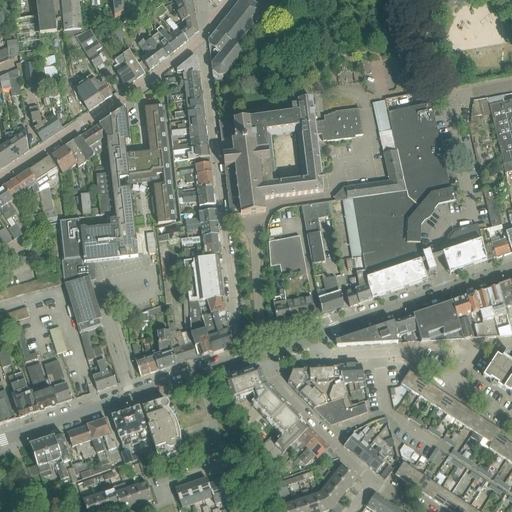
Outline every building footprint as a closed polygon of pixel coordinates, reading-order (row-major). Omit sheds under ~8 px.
[(37,17),(38,25),(39,34),(52,33),(57,32),(53,0),(52,0),(35,0),(37,17)] [(78,0),(61,0),(65,33),(82,31),(78,0)] [(123,0),(112,0),(113,0),(114,19),(125,14),(123,0)] [(130,0),(123,0),(125,14),(126,14),(125,8),(132,8),(131,0),(130,0)] [(177,13),(177,14),(194,6),(192,0),(182,0),(176,3),(180,12),(177,13)] [(221,26),(213,35),(227,46),(231,41),(236,45),(235,45),(244,52),(260,31),(260,30),(254,25),(264,12),(249,0),(241,0),(221,26)] [(264,0),(260,5),(272,15),(278,8),(268,0),(264,0)] [(25,12),(24,4),(13,5),(14,13),(25,12)] [(260,30),(260,31),(264,34),(269,27),(272,29),(287,11),(280,5),(278,8),(272,15),(260,30)] [(160,7),(164,14),(166,13),(168,12),(164,7),(163,6),(162,6),(160,7)] [(177,14),(182,23),(195,16),(194,6),(177,14)] [(140,7),(133,11),(135,17),(143,14),(140,7)] [(160,7),(156,9),(162,17),(165,15),(165,14),(164,14),(160,7)] [(161,17),(162,17),(156,9),(154,11),(158,18),(161,16),(161,17)] [(172,22),(186,42),(198,32),(195,16),(182,23),(185,21),(187,29),(182,33),(170,19),(169,19),(172,22)] [(15,19),(17,41),(19,54),(41,52),(41,54),(39,34),(38,25),(37,17),(26,18),(15,19)] [(171,35),(180,47),(186,42),(172,22),(169,19),(166,22),(174,32),(171,35)] [(115,22),(107,27),(111,35),(114,33),(119,30),(115,22)] [(160,28),(157,31),(173,53),(180,47),(171,35),(167,38),(160,28)] [(82,35),(82,31),(65,33),(65,42),(66,41),(75,38),(82,35)] [(82,48),(87,57),(95,69),(103,64),(95,52),(102,48),(91,31),(82,35),(75,38),(82,48)] [(155,32),(150,36),(166,58),(173,53),(157,31),(155,32)] [(213,35),(209,41),(211,56),(214,79),(214,83),(220,83),(244,52),(235,45),(236,45),(231,41),(227,46),(213,35)] [(150,36),(143,41),(151,52),(160,63),(166,58),(150,36)] [(68,53),(82,48),(75,38),(66,41),(68,53)] [(17,41),(7,42),(7,48),(9,60),(19,56),(19,54),(17,41)] [(143,41),(138,45),(146,56),(141,59),(150,71),(151,70),(154,67),(156,66),(159,64),(160,63),(151,52),(143,41)] [(0,64),(9,60),(7,48),(0,51),(0,64)] [(129,50),(123,54),(127,67),(136,80),(143,75),(145,74),(136,61),(136,60),(129,50)] [(126,87),(136,80),(127,67),(123,54),(123,55),(115,60),(122,70),(117,74),(126,87)] [(42,67),(45,66),(50,99),(61,97),(56,65),(55,55),(41,57),(42,67)] [(197,58),(193,57),(178,69),(177,70),(177,73),(184,72),(184,74),(199,73),(197,58)] [(24,65),(27,89),(35,88),(32,64),(24,65)] [(17,70),(8,74),(10,85),(10,86),(10,90),(20,89),(17,70)] [(101,73),(100,76),(103,80),(106,82),(107,85),(110,83),(107,79),(108,77),(105,76),(106,74),(101,73)] [(199,73),(184,74),(183,74),(183,76),(183,78),(164,80),(165,86),(169,85),(180,84),(184,83),(200,81),(199,73)] [(10,86),(10,85),(8,74),(0,77),(0,80),(1,87),(10,86)] [(92,75),(86,79),(102,103),(112,96),(104,83),(99,86),(96,82),(92,75)] [(86,79),(80,83),(83,87),(84,90),(96,107),(102,103),(86,79)] [(202,99),(200,81),(184,83),(185,89),(185,95),(170,97),(166,98),(167,103),(184,101),(202,99)] [(80,98),(89,111),(89,112),(96,107),(83,87),(77,91),(78,95),(80,98)] [(185,111),(187,110),(203,108),(202,99),(184,101),(185,111)] [(240,215),(265,212),(264,200),(323,193),(321,174),(316,136),(322,135),(323,142),(327,141),(327,142),(351,139),(351,137),(363,136),(360,109),(335,112),(335,113),(331,114),(331,115),(327,115),(328,116),(324,117),(324,122),(315,123),(312,99),(297,101),(299,112),(270,116),(269,112),(260,113),(261,118),(233,121),(219,123),(223,154),(224,163),(228,198),(230,214),(230,216),(240,215)] [(473,101),(471,118),(491,115),(489,106),(487,99),(473,101)] [(511,100),(489,106),(491,115),(503,164),(511,161),(511,100)] [(343,188),(334,198),(335,201),(342,201),(352,199),(406,192),(388,113),(385,101),(373,104),(379,133),(379,134),(389,182),(343,188)] [(452,189),(450,190),(449,185),(446,172),(444,162),(432,108),(431,103),(388,113),(406,192),(407,197),(426,214),(431,208),(434,211),(438,206),(444,205),(449,204),(455,202),(452,189)] [(95,329),(102,327),(103,327),(101,319),(102,319),(90,282),(94,281),(94,280),(95,280),(95,279),(95,278),(94,263),(138,258),(130,182),(153,180),(158,224),(171,223),(175,222),(175,223),(175,222),(174,210),(173,210),(173,207),(174,207),(171,184),(167,152),(164,121),(163,122),(163,119),(162,105),(161,105),(161,106),(158,107),(144,108),(149,152),(126,154),(125,142),(130,141),(127,110),(126,110),(126,111),(125,111),(125,110),(125,108),(99,125),(106,136),(107,143),(111,174),(115,215),(116,220),(109,220),(110,227),(86,229),(86,228),(81,229),(80,218),(65,220),(58,220),(62,262),(64,273),(65,284),(65,285),(66,290),(76,321),(80,335),(80,334),(87,332),(94,329),(95,329)] [(38,126),(34,129),(43,142),(62,129),(53,115),(51,107),(48,109),(49,111),(42,116),(46,121),(41,124),(38,107),(29,109),(32,124),(36,123),(38,126)] [(203,108),(187,110),(185,111),(174,112),(175,119),(178,119),(188,117),(189,121),(205,119),(204,115),(203,111),(203,108)] [(183,125),(177,126),(178,131),(206,128),(205,126),(205,122),(205,119),(189,121),(182,122),(183,125)] [(99,125),(80,137),(94,157),(103,151),(104,148),(102,146),(107,143),(106,136),(99,125)] [(17,128),(13,129),(14,132),(15,137),(20,144),(17,146),(23,155),(29,151),(28,150),(25,131),(25,127),(17,128)] [(206,128),(178,131),(172,132),(173,142),(178,141),(177,136),(190,135),(191,140),(207,138),(206,128)] [(14,132),(5,134),(6,143),(12,150),(9,152),(15,160),(22,156),(23,155),(17,146),(20,144),(15,137),(14,132)] [(95,158),(94,157),(80,137),(73,142),(87,163),(95,158)] [(174,152),(181,151),(192,149),(208,147),(207,138),(191,140),(191,144),(178,146),(178,141),(173,142),(174,152)] [(65,147),(77,165),(79,167),(79,170),(88,164),(87,163),(73,142),(65,147)] [(6,143),(0,146),(0,151),(3,156),(2,157),(7,165),(15,161),(15,160),(9,152),(12,150),(6,143)] [(69,170),(77,165),(65,147),(58,152),(69,170)] [(193,155),(175,157),(175,162),(180,161),(195,160),(209,158),(208,147),(192,149),(193,155)] [(63,174),(69,170),(58,152),(51,156),(63,174)] [(49,157),(29,171),(38,185),(39,192),(41,202),(46,223),(58,220),(56,209),(54,209),(50,187),(62,180),(61,175),(57,169),(49,157)] [(196,169),(180,171),(181,177),(185,176),(211,173),(210,164),(209,158),(195,160),(196,169)] [(511,161),(503,164),(505,174),(511,172),(511,161)] [(29,171),(4,187),(12,199),(12,200),(16,205),(19,202),(16,197),(31,187),(32,194),(33,203),(36,203),(41,202),(39,192),(38,185),(29,171)] [(196,183),(197,189),(213,187),(211,173),(185,176),(186,184),(196,183)] [(101,216),(115,215),(111,174),(96,176),(100,209),(101,216)] [(4,187),(0,189),(0,200),(11,217),(16,214),(8,202),(12,200),(4,187)] [(182,191),(178,191),(179,198),(199,198),(214,196),(213,187),(197,189),(198,193),(183,194),(182,191)] [(420,244),(420,238),(420,232),(421,227),(424,222),(421,220),(426,214),(407,197),(406,192),(352,199),(362,257),(367,286),(372,300),(385,296),(390,294),(391,294),(397,292),(403,290),(409,288),(427,282),(427,281),(426,278),(421,264),(425,263),(424,260),(420,262),(420,261),(415,263),(416,244),(420,244)] [(89,195),(81,196),(81,204),(83,216),(91,215),(91,210),(89,195)] [(200,207),(215,205),(214,196),(199,198),(179,198),(180,204),(199,202),(200,207)] [(490,219),(492,228),(502,225),(495,196),(485,198),(486,204),(490,219)] [(362,257),(352,199),(342,201),(351,259),(362,257)] [(0,210),(6,221),(11,217),(0,200),(0,210)] [(331,216),(328,202),(301,206),(307,236),(320,233),(317,218),(331,216)] [(100,209),(91,210),(91,215),(92,217),(101,216),(100,209)] [(186,221),(187,227),(217,223),(216,211),(199,213),(200,220),(186,221)] [(202,230),(203,237),(219,235),(217,223),(187,227),(187,232),(202,230)] [(15,224),(7,229),(15,240),(23,235),(15,224)] [(442,254),(441,255),(436,256),(431,258),(429,251),(424,253),(422,254),(424,260),(425,263),(429,273),(432,271),(435,270),(432,261),(437,259),(442,257),(443,257),(448,270),(449,274),(460,271),(486,262),(479,231),(487,229),(485,224),(478,226),(477,225),(460,229),(460,230),(461,230),(461,232),(454,233),(450,238),(449,251),(442,253),(442,254)] [(492,228),(487,229),(496,259),(510,254),(505,239),(502,225),(492,228)] [(4,228),(0,230),(0,239),(5,246),(13,241),(4,228)] [(487,229),(479,231),(486,262),(496,259),(487,229)] [(320,233),(307,236),(312,265),(325,263),(320,233)] [(168,242),(169,242),(169,235),(159,237),(159,243),(166,242),(168,242)] [(203,243),(204,247),(220,245),(219,235),(203,237),(190,239),(181,240),(181,245),(190,244),(203,243)] [(282,280),(286,303),(289,321),(315,316),(300,236),(269,242),(270,267),(280,266),(282,276),(282,280)] [(166,242),(159,243),(162,267),(169,266),(166,242)] [(220,245),(204,247),(198,247),(199,257),(221,255),(220,245)] [(223,299),(220,273),(219,265),(218,261),(222,261),(221,257),(183,262),(186,283),(189,305),(198,303),(205,302),(223,299)] [(351,259),(346,260),(347,269),(355,268),(359,288),(356,290),(355,290),(359,305),(372,300),(367,286),(362,257),(351,259)] [(35,271),(38,280),(44,279),(49,277),(47,271),(35,271)] [(59,286),(65,284),(64,273),(56,275),(59,286)] [(53,287),(59,286),(56,275),(50,277),(53,287)] [(44,279),(47,289),(53,287),(50,277),(49,277),(44,279)] [(335,277),(329,278),(336,312),(344,309),(340,292),(336,293),(336,291),(338,290),(335,277)] [(324,290),(317,292),(322,316),(336,312),(329,278),(322,279),(324,290)] [(40,290),(47,289),(44,279),(38,280),(40,290)] [(350,308),(359,305),(355,290),(356,289),(355,279),(349,279),(351,291),(346,293),(350,308)] [(38,280),(32,282),(35,292),(40,290),(38,280)] [(273,302),(275,314),(276,324),(289,321),(286,303),(282,280),(276,281),(279,298),(275,299),(275,301),(273,302)] [(29,294),(35,292),(32,282),(27,283),(26,284),(29,294)] [(497,286),(497,287),(504,310),(511,337),(511,336),(511,293),(509,282),(508,282),(506,283),(504,282),(501,284),(500,285),(498,286),(497,286)] [(23,295),(29,294),(26,284),(20,285),(23,295)] [(20,285),(14,287),(17,297),(23,295),(20,285)] [(11,299),(17,297),(14,287),(8,289),(11,299)] [(499,338),(511,337),(504,310),(497,287),(485,291),(499,338)] [(2,290),(5,300),(11,299),(8,289),(2,290)] [(485,291),(474,295),(487,338),(499,338),(485,291)] [(474,295),(465,298),(470,315),(477,339),(487,338),(474,295)] [(452,302),(451,303),(462,340),(473,339),(469,326),(466,316),(470,315),(465,298),(452,302)] [(205,302),(209,315),(225,309),(223,299),(205,302)] [(198,303),(189,305),(190,329),(197,355),(195,355),(196,359),(212,353),(203,325),(204,325),(202,317),(199,307),(198,303)] [(451,303),(412,316),(418,332),(421,342),(462,340),(451,303)] [(26,308),(20,310),(23,320),(29,318),(29,317),(27,310),(26,308)] [(23,320),(20,310),(14,312),(17,321),(18,321),(23,320)] [(147,311),(138,315),(139,320),(148,317),(147,311)] [(217,314),(212,315),(224,350),(232,347),(233,344),(229,330),(226,316),(225,311),(217,314)] [(9,313),(8,314),(12,323),(17,321),(14,312),(9,314),(9,313)] [(8,314),(3,315),(6,325),(12,323),(8,314)] [(209,315),(202,317),(204,325),(203,325),(212,353),(224,350),(212,315),(212,314),(209,315)] [(270,325),(276,324),(275,314),(268,315),(270,325)] [(138,315),(129,317),(130,323),(139,320),(138,315)] [(412,316),(403,319),(410,343),(416,343),(413,334),(418,332),(412,316)] [(403,319),(394,322),(399,338),(403,336),(405,343),(410,343),(403,319)] [(336,347),(397,344),(395,339),(398,338),(394,322),(335,342),(336,347)] [(12,338),(17,337),(22,335),(19,324),(9,328),(10,333),(12,338)] [(51,337),(61,334),(59,328),(49,331),(51,337)] [(97,336),(94,329),(87,332),(89,339),(97,336)] [(176,338),(175,338),(178,348),(179,348),(184,363),(196,359),(195,355),(192,344),(186,346),(182,334),(180,330),(176,332),(176,338)] [(176,331),(169,332),(170,343),(171,351),(175,366),(184,363),(179,348),(178,348),(175,338),(176,338),(176,332),(176,331)] [(89,339),(87,332),(80,334),(87,360),(95,358),(93,350),(89,339)] [(170,343),(169,332),(158,333),(159,351),(152,353),(157,372),(175,366),(171,351),(170,343)] [(63,340),(61,334),(51,337),(53,343),(63,340)] [(29,355),(22,335),(17,337),(25,363),(31,361),(29,355)] [(55,349),(65,346),(63,340),(53,343),(55,349)] [(140,377),(149,374),(144,359),(140,360),(138,345),(132,346),(135,360),(135,361),(140,377)] [(146,345),(144,346),(146,354),(147,353),(148,357),(144,359),(149,374),(157,372),(152,353),(151,345),(146,345)] [(67,352),(65,346),(55,349),(57,355),(67,352)] [(105,389),(117,385),(112,370),(107,372),(102,356),(103,356),(100,347),(93,350),(95,358),(98,367),(105,389)] [(7,351),(0,353),(0,362),(1,366),(2,368),(11,365),(7,351)] [(511,365),(497,355),(483,377),(489,381),(491,379),(498,384),(497,386),(509,394),(511,392),(511,393),(511,365)] [(44,367),(48,380),(57,406),(72,401),(59,362),(44,367)] [(33,368),(47,409),(57,406),(48,380),(45,381),(40,365),(33,368)] [(339,368),(337,368),(343,385),(348,384),(349,393),(353,400),(357,399),(353,383),(350,366),(339,367),(339,368)] [(361,366),(350,366),(353,383),(357,399),(359,404),(363,402),(361,388),(365,387),(362,372),(361,366)] [(93,377),(92,377),(93,378),(95,384),(95,385),(97,391),(97,392),(105,389),(98,367),(94,368),(97,376),(93,377)] [(293,370),(288,384),(330,427),(368,413),(365,405),(353,409),(343,385),(337,368),(333,368),(333,367),(330,368),(293,370)] [(32,396),(38,412),(47,409),(33,368),(28,370),(33,387),(30,388),(32,396)] [(258,369),(223,380),(224,381),(225,386),(231,403),(248,397),(250,404),(256,410),(261,415),(281,436),(277,440),(279,442),(276,445),(271,439),(270,438),(261,447),(275,462),(279,458),(283,454),(309,428),(279,397),(272,390),(269,387),(266,387),(264,380),(260,370),(258,369)] [(401,385),(410,391),(418,378),(409,372),(401,385)] [(38,412),(32,396),(30,388),(29,387),(27,388),(21,373),(15,375),(28,416),(38,412)] [(15,375),(9,377),(14,392),(11,393),(19,419),(28,416),(15,375)] [(428,384),(418,378),(410,391),(419,396),(428,384)] [(0,417),(2,425),(15,420),(2,382),(0,382),(0,417)] [(419,396),(428,402),(437,389),(428,384),(419,396)] [(446,395),(437,389),(428,402),(437,408),(446,395)] [(437,408),(446,414),(455,401),(446,395),(437,408)] [(143,410),(139,411),(146,431),(147,430),(151,443),(152,442),(156,453),(158,458),(165,455),(166,459),(179,454),(181,445),(180,436),(180,433),(179,430),(177,423),(173,416),(167,409),(169,408),(169,407),(169,406),(169,405),(169,404),(169,403),(168,403),(168,402),(166,401),(164,401),(163,401),(159,402),(142,408),(143,410)] [(447,415),(444,420),(452,425),(455,420),(456,420),(464,407),(460,405),(455,401),(446,414),(447,415)] [(456,420),(465,426),(473,413),(464,407),(456,420)] [(139,442),(149,439),(146,431),(139,411),(138,409),(113,418),(123,447),(131,444),(132,446),(139,444),(139,442)] [(482,419),(473,413),(465,426),(474,432),(482,419)] [(474,432),(483,438),(491,425),(482,419),(474,432)] [(104,420),(98,422),(102,432),(100,433),(101,438),(100,439),(103,447),(106,446),(108,452),(116,449),(106,420),(104,420)] [(102,432),(98,422),(86,427),(91,441),(93,447),(97,455),(101,467),(103,472),(111,470),(103,447),(100,439),(101,438),(100,433),(102,432)] [(500,431),(491,425),(483,438),(492,444),(497,436),(500,431)] [(86,427),(79,429),(84,444),(85,443),(88,451),(90,450),(92,457),(97,455),(93,447),(91,448),(89,442),(91,441),(86,427)] [(347,443),(344,447),(351,453),(370,430),(366,427),(365,428),(361,433),(357,437),(356,436),(354,434),(347,443)] [(309,428),(283,454),(287,458),(294,450),(301,444),(304,446),(316,434),(309,428)] [(69,432),(67,433),(72,448),(75,447),(77,454),(81,452),(83,460),(92,457),(90,450),(88,451),(85,443),(84,444),(79,429),(69,432)] [(370,430),(351,453),(359,459),(369,447),(366,445),(375,434),(370,430)] [(307,449),(297,458),(301,462),(322,441),(316,434),(304,446),(307,449)] [(61,435),(47,440),(54,462),(56,468),(60,481),(63,480),(64,482),(69,481),(63,464),(70,461),(63,435),(61,435)] [(506,442),(497,436),(492,444),(489,449),(498,455),(506,442)] [(369,447),(359,459),(368,467),(386,445),(393,442),(392,437),(383,441),(378,437),(373,443),(378,447),(374,452),(369,447)] [(445,437),(442,440),(451,446),(454,443),(445,437)] [(47,440),(30,445),(32,453),(33,455),(37,466),(37,467),(54,462),(47,440)] [(314,456),(317,459),(318,460),(330,448),(322,441),(301,462),(305,466),(314,456)] [(386,445),(368,467),(376,474),(386,461),(385,460),(388,456),(386,453),(390,448),(394,446),(393,442),(386,445)] [(507,461),(511,453),(511,445),(506,442),(498,455),(507,461)] [(152,449),(143,452),(144,457),(154,454),(152,449)] [(123,453),(121,454),(125,464),(125,465),(131,463),(134,462),(132,457),(129,451),(123,453)] [(459,454),(457,458),(460,460),(466,464),(468,460),(472,455),(466,451),(462,457),(459,454)] [(477,466),(468,460),(466,464),(475,470),(477,466)] [(56,468),(54,462),(37,467),(29,470),(32,477),(40,474),(41,479),(52,475),(49,467),(52,466),(53,469),(56,468)] [(83,462),(72,466),(75,476),(79,474),(80,474),(91,470),(88,463),(84,465),(83,462)] [(131,463),(125,465),(127,470),(128,473),(133,471),(131,463)] [(403,464),(395,475),(404,482),(413,469),(413,470),(415,467),(410,464),(408,467),(403,463),(403,464)] [(125,464),(117,467),(119,473),(127,470),(125,465),(125,464)] [(334,475),(350,488),(357,479),(341,466),(334,475)] [(380,477),(384,481),(393,469),(389,466),(380,477)] [(477,466),(475,470),(484,476),(486,472),(477,466)] [(91,470),(80,474),(82,480),(103,472),(101,467),(91,470)] [(404,482),(414,488),(422,476),(413,470),(413,469),(404,482)] [(343,496),(350,488),(334,475),(327,484),(343,496)] [(414,488),(424,494),(432,482),(422,476),(414,488)] [(475,479),(472,484),(475,486),(478,481),(480,483),(483,480),(477,476),(475,479)] [(493,482),(497,484),(502,488),(504,484),(499,481),(495,478),(493,482)] [(207,479),(196,483),(203,501),(213,498),(210,486),(207,479)] [(153,501),(146,482),(136,486),(142,504),(153,501)] [(226,501),(224,494),(220,482),(210,486),(213,498),(216,505),(226,501)] [(424,494),(433,501),(441,488),(432,482),(424,494)] [(196,483),(186,486),(193,505),(203,501),(196,483)] [(121,511),(132,508),(125,489),(123,484),(113,487),(114,489),(121,508),(120,508),(121,511)] [(327,484),(322,490),(325,493),(332,510),(343,496),(327,484)] [(8,488),(7,488),(5,489),(0,490),(0,502),(6,501),(9,500),(11,499),(18,496),(14,486),(8,488)] [(136,486),(125,489),(132,508),(142,504),(136,486)] [(182,509),(193,505),(186,486),(176,490),(182,509)] [(433,501),(443,507),(451,495),(441,488),(433,501)] [(111,511),(120,508),(121,508),(114,489),(104,493),(111,511)] [(319,511),(326,511),(332,510),(325,493),(322,490),(320,494),(314,495),(319,511)] [(232,491),(224,494),(226,501),(229,509),(223,511),(230,511),(241,508),(240,507),(235,493),(232,491)] [(99,511),(108,511),(111,511),(104,493),(94,496),(99,511)] [(375,494),(374,496),(366,507),(373,511),(374,511),(384,500),(375,494)] [(308,511),(319,511),(314,495),(304,499),(308,511)] [(443,507),(450,511),(453,511),(461,501),(451,495),(443,507)] [(99,511),(94,496),(83,500),(86,511),(99,511)] [(308,511),(304,499),(294,502),(297,511),(308,511)] [(387,511),(392,505),(384,500),(374,511),(387,511)] [(453,511),(467,511),(470,507),(461,501),(453,511)] [(285,511),(297,511),(294,502),(283,506),(285,511)]
